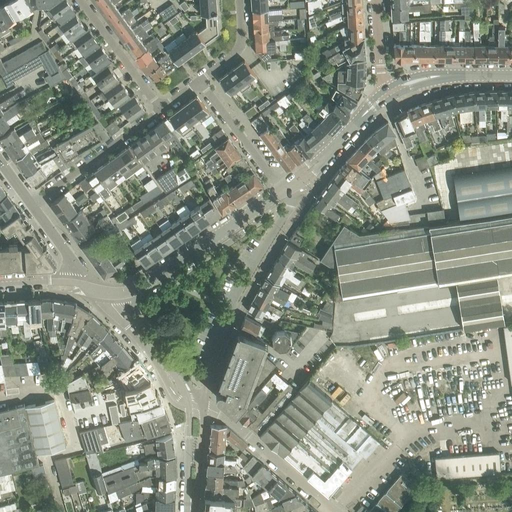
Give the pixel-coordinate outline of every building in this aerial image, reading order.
[(5,5),(14,20),(23,14),(14,0),(10,0),(8,2),(8,3),(6,4),(5,3),(5,4),(5,5)] [(14,0),(23,14),(31,9),(25,0),(14,0)] [(25,0),(31,9),(32,9),(32,7),(33,7),(38,7),(49,6),(57,0),(25,0)] [(55,14),(70,3),(67,0),(57,0),(49,6),(51,8),(45,12),(49,18),(52,16),(55,14)] [(99,9),(111,0),(94,0),(93,1),(99,9)] [(111,0),(99,9),(105,17),(117,8),(114,4),(119,0),(111,0)] [(251,0),(252,11),(267,10),(267,9),(268,9),(267,0),(251,0)] [(311,0),(307,0),(308,11),(309,12),(323,6),(320,0),(311,0)] [(471,1),(460,2),(461,14),(465,14),(472,14),(471,6),(471,1)] [(201,14),(205,14),(217,13),(216,2),(200,3),(201,14)] [(342,10),(330,15),(331,19),(337,16),(342,14),(363,13),(362,2),(346,3),(347,4),(342,4),(342,10)] [(74,9),(70,3),(55,14),(52,16),(51,19),(54,23),(57,23),(58,24),(76,11),(75,12),(73,9),(74,9)] [(172,3),(160,12),(165,19),(177,11),(172,3)] [(407,5),(391,6),(392,10),(392,12),(392,13),(392,16),(392,19),(408,18),(408,11),(423,10),(423,12),(431,12),(431,4),(424,4),(422,4),(408,4),(407,4),(407,5)] [(0,6),(0,14),(6,25),(14,20),(5,5),(3,6),(2,5),(0,6)] [(111,25),(131,11),(128,8),(121,13),(117,8),(105,17),(111,25)] [(267,10),(252,11),(253,21),(278,19),(282,19),(282,9),(268,10),(267,10)] [(65,31),(80,20),(76,15),(75,15),(73,13),(76,11),(58,24),(54,27),(60,35),(65,31)] [(111,25),(117,34),(129,25),(136,20),(132,16),(133,15),(131,11),(111,25)] [(198,32),(206,43),(218,33),(217,13),(205,14),(206,26),(198,32)] [(342,14),(343,20),(347,19),(348,26),(363,25),(363,13),(342,14)] [(6,25),(0,14),(0,35),(1,37),(10,31),(6,25)] [(317,26),(312,15),(308,17),(309,29),(317,26)] [(129,25),(117,34),(123,41),(143,26),(149,22),(147,19),(141,23),(132,29),(129,25)] [(278,24),(278,19),(253,21),(254,31),(274,30),(274,24),(278,24)] [(439,44),(434,44),(434,60),(444,60),(444,25),(444,19),(440,20),(440,30),(439,30),(439,44)] [(454,45),(454,60),(455,60),(461,60),(464,60),(464,30),(464,19),(458,19),(458,30),(458,42),(454,42),(454,45)] [(71,39),(73,38),(88,27),(85,29),(83,27),(84,26),(80,20),(65,31),(71,39)] [(430,20),(424,21),(424,60),(434,60),(434,44),(430,44),(430,20)] [(480,20),(473,20),(473,34),(475,60),(485,60),(485,52),(487,52),(487,44),(486,44),(480,44),(480,20)] [(485,52),(485,60),(487,60),(498,61),(498,28),(498,20),(493,20),(493,28),(492,28),(492,36),(490,36),(490,38),(487,40),(487,44),(487,52),(485,52)] [(419,44),(415,44),(415,60),(424,60),(424,21),(419,21),(419,44)] [(143,26),(123,41),(128,49),(141,40),(148,34),(145,30),(152,25),(149,22),(143,26)] [(405,60),(415,60),(415,44),(410,44),(411,22),(404,23),(405,60)] [(404,23),(392,23),(393,30),(398,30),(398,44),(394,44),(395,60),(405,60),(404,23)] [(330,54),(342,47),(364,34),(363,25),(348,26),(343,26),(340,28),(345,37),(345,41),(328,50),(330,54)] [(449,25),(444,25),(444,60),(454,60),(454,45),(454,42),(454,36),(450,36),(450,30),(449,30),(449,25)] [(161,26),(156,30),(160,36),(166,32),(161,26)] [(88,28),(88,27),(73,38),(79,45),(93,35),(90,30),(89,30),(87,28),(88,28)] [(505,28),(498,28),(498,61),(510,61),(510,44),(508,44),(508,33),(505,33),(505,28)] [(206,43),(198,32),(196,30),(187,37),(196,50),(206,43)] [(254,31),(254,41),(288,39),(289,38),(288,34),(275,35),(274,30),(254,31)] [(464,30),(464,60),(475,60),(473,34),(470,34),(470,30),(464,30)] [(356,57),(366,57),(364,34),(342,47),(344,51),(340,53),(339,51),(327,58),(329,62),(335,59),(337,63),(348,57),(350,60),(356,57)] [(85,54),(98,43),(97,41),(98,41),(93,35),(79,45),(85,54)] [(196,50),(187,37),(177,44),(187,57),(196,50)] [(141,40),(128,49),(132,53),(132,54),(134,56),(134,57),(154,43),(153,41),(154,41),(153,39),(144,45),(141,40)] [(288,39),(254,41),(255,51),(261,60),(262,61),(271,60),(270,50),(276,50),(276,44),(280,44),(288,43),(288,39)] [(41,41),(36,44),(42,53),(47,50),(41,41)] [(154,43),(134,57),(141,66),(153,57),(149,52),(158,46),(155,42),(154,43)] [(85,54),(91,62),(105,51),(101,46),(100,47),(99,44),(100,44),(99,43),(98,44),(98,43),(85,54)] [(161,43),(158,46),(163,52),(163,51),(166,50),(161,43)] [(36,44),(32,46),(37,56),(38,55),(42,53),(36,44)] [(177,64),(187,57),(177,44),(168,51),(177,64)] [(32,46),(26,49),(32,59),(33,58),(37,56),(32,46)] [(26,49),(22,52),(27,61),(28,61),(32,59),(26,49)] [(42,53),(38,55),(43,64),(46,69),(56,64),(56,62),(53,59),(47,50),(42,53)] [(57,50),(54,53),(57,58),(58,57),(59,60),(62,57),(57,50)] [(92,73),(111,59),(110,60),(109,58),(110,57),(105,51),(91,62),(97,70),(92,73)] [(22,52),(17,55),(22,64),(23,64),(27,61),(22,52)] [(17,55),(12,58),(17,67),(22,64),(17,55)] [(37,56),(33,58),(38,67),(43,64),(38,55),(37,56)] [(153,57),(141,66),(147,74),(149,72),(167,58),(168,58),(165,55),(156,61),(153,57)] [(337,71),(337,88),(346,93),(358,100),(361,93),(365,83),(366,67),(366,57),(356,57),(350,60),(347,62),(346,71),(337,71)] [(12,58),(7,60),(12,70),(17,67),(12,58)] [(32,59),(28,61),(33,70),(38,67),(33,58),(32,59)] [(174,66),(168,58),(167,58),(149,72),(155,80),(174,66)] [(112,60),(111,59),(92,73),(98,82),(113,71),(109,65),(108,66),(106,64),(112,60)] [(7,60),(2,63),(7,73),(12,70),(7,60)] [(244,60),(236,66),(247,81),(256,75),(250,68),(244,60)] [(27,61),(23,64),(27,73),(33,70),(28,61),(27,61)] [(58,66),(62,71),(66,68),(62,63),(58,66)] [(22,64),(17,67),(22,76),(27,73),(23,64),(22,64)] [(56,64),(46,69),(49,75),(55,71),(60,70),(56,64)] [(239,88),(238,88),(241,92),(250,85),(247,81),(236,66),(227,73),(239,88)] [(12,70),(17,79),(22,76),(17,67),(12,70)] [(308,67),(303,70),(308,78),(313,74),(308,67)] [(67,68),(66,68),(62,71),(68,79),(69,78),(72,75),(67,68)] [(7,73),(12,82),(13,81),(17,79),(12,70),(7,73)] [(54,83),(51,79),(62,73),(60,70),(55,71),(49,75),(45,77),(50,86),(54,83)] [(113,71),(98,82),(104,90),(119,79),(118,79),(117,79),(116,77),(117,77),(113,71)] [(65,77),(62,73),(51,79),(54,83),(65,77)] [(239,88),(227,73),(219,79),(230,94),(238,88),(239,88)] [(329,73),(323,76),(326,81),(332,79),(329,73)] [(104,102),(110,98),(124,87),(120,82),(118,80),(119,79),(104,90),(98,94),(104,102)] [(306,80),(293,89),(296,93),(297,95),(310,86),(306,80)] [(75,86),(81,94),(85,91),(79,83),(75,86)] [(124,87),(110,98),(116,106),(134,93),(133,93),(130,95),(128,93),(129,92),(124,87)] [(293,89),(286,96),(289,100),(296,93),(293,89)] [(335,89),(331,97),(336,102),(349,113),(357,101),(335,89)] [(474,91),(464,93),(465,108),(466,121),(472,121),(471,107),(474,107),(474,91)] [(486,120),(484,91),(474,91),(474,107),(478,107),(479,120),(486,120)] [(495,107),(495,91),(484,91),(486,120),(486,123),(491,123),(491,107),(495,107)] [(507,91),(495,91),(495,107),(497,107),(497,110),(501,110),(501,120),(507,120),(507,91)] [(69,97),(73,103),(81,99),(77,93),(69,97)] [(125,112),(140,101),(135,95),(134,96),(133,94),(134,93),(116,106),(118,108),(120,106),(125,112)] [(460,122),(466,121),(465,108),(464,93),(452,95),(454,110),(459,110),(460,122)] [(0,114),(3,113),(1,109),(16,100),(13,95),(0,102),(0,114)] [(197,95),(187,102),(199,118),(198,118),(201,122),(211,114),(197,95)] [(285,95),(277,101),(280,105),(283,109),(291,103),(286,96),(285,95)] [(452,95),(441,98),(445,113),(449,127),(454,125),(450,112),(454,110),(452,95)] [(317,101),(341,123),(349,113),(336,102),(333,106),(323,98),(321,100),(319,99),(317,101)] [(445,113),(441,98),(430,101),(436,116),(439,115),(444,131),(450,129),(449,127),(445,113)] [(85,104),(81,99),(73,103),(77,109),(85,104)] [(87,102),(93,110),(97,107),(91,99),(87,102)] [(125,112),(131,120),(146,109),(145,109),(144,109),(143,107),(144,106),(140,101),(125,112)] [(277,101),(269,107),(272,111),(275,109),(280,105),(277,101)] [(319,121),(332,133),(341,123),(317,101),(316,103),(313,106),(315,107),(324,116),(319,121)] [(436,116),(430,101),(419,105),(424,119),(425,119),(427,123),(429,125),(432,123),(435,129),(441,127),(436,116)] [(3,113),(0,114),(0,137),(11,129),(5,121),(22,108),(18,102),(3,113)] [(190,124),(198,118),(199,118),(187,102),(178,109),(189,125),(190,124)] [(253,105),(244,112),(248,118),(258,111),(253,105)] [(422,120),(424,119),(419,105),(407,110),(415,129),(417,135),(419,142),(425,139),(422,130),(424,129),(425,127),(422,120)] [(83,109),(75,113),(79,120),(87,115),(83,109)] [(178,109),(169,116),(183,135),(193,128),(190,124),(189,125),(178,109)] [(417,135),(415,129),(407,110),(394,117),(399,130),(400,130),(406,146),(412,144),(409,138),(417,135)] [(260,113),(250,120),(286,169),(296,162),(274,132),(264,119),(260,113)] [(306,113),(302,117),(323,141),(332,133),(319,121),(316,124),(308,115),(306,113)] [(109,124),(103,116),(99,119),(105,127),(109,124)] [(303,136),(313,149),(323,141),(302,117),(300,120),(301,121),(299,123),(306,132),(303,136)] [(0,137),(0,139),(4,145),(30,128),(29,126),(31,124),(32,126),(36,123),(34,119),(16,129),(14,127),(11,129),(0,137)] [(111,135),(120,128),(114,120),(109,124),(105,127),(111,135)] [(186,150),(164,120),(156,126),(169,144),(171,147),(174,144),(181,153),(181,154),(186,150)] [(98,122),(54,147),(68,166),(109,136),(98,122)] [(392,128),(388,122),(377,129),(367,138),(377,148),(381,155),(391,146),(397,143),(394,133),(392,128)] [(30,128),(4,145),(8,150),(14,146),(15,148),(18,145),(19,148),(25,143),(24,141),(39,131),(39,132),(41,131),(36,123),(32,126),(31,124),(29,126),(30,128)] [(293,123),(288,128),(295,135),(291,137),(294,141),(305,156),(313,149),(303,136),(295,125),(293,123)] [(169,144),(156,126),(145,134),(141,137),(131,144),(144,162),(154,155),(169,144)] [(221,128),(212,135),(217,142),(226,134),(221,128)] [(279,128),(274,132),(296,162),(305,156),(294,141),(290,143),(279,128)] [(14,146),(8,150),(15,159),(30,149),(41,142),(39,139),(43,136),(39,132),(39,131),(24,141),(25,143),(19,148),(18,145),(15,148),(14,146)] [(461,138),(460,134),(453,137),(454,143),(461,142),(461,138)] [(210,159),(205,162),(208,166),(234,146),(228,137),(215,146),(218,151),(209,157),(210,159)] [(453,137),(446,140),(448,146),(455,145),(454,143),(453,137)] [(368,157),(377,148),(367,138),(358,147),(368,157)] [(41,142),(30,149),(15,159),(20,167),(21,168),(37,157),(33,153),(49,144),(46,139),(41,142)] [(143,165),(129,146),(120,153),(134,172),(143,165)] [(228,164),(241,155),(234,146),(208,166),(211,170),(216,167),(225,160),(228,164)] [(349,157),(347,160),(358,168),(360,166),(365,161),(377,173),(381,169),(378,167),(375,164),(368,157),(358,147),(349,157)] [(37,157),(21,168),(26,175),(42,164),(53,158),(57,156),(54,152),(48,155),(39,160),(37,157)] [(134,172),(120,153),(112,159),(126,178),(134,172)] [(426,157),(429,164),(429,165),(437,162),(434,154),(426,157)] [(242,156),(234,162),(237,167),(236,167),(239,172),(253,191),(263,184),(242,156)] [(42,164),(26,175),(29,180),(29,179),(32,184),(45,175),(46,174),(48,176),(53,173),(49,166),(55,162),(53,158),(42,164)] [(381,158),(375,164),(378,167),(383,162),(381,158)] [(126,178),(112,159),(103,164),(118,184),(126,178)] [(358,168),(347,160),(339,169),(363,187),(370,177),(372,176),(369,173),(360,166),(358,168)] [(459,219),(511,211),(511,163),(452,173),(459,219)] [(118,184),(103,164),(95,171),(109,190),(118,184)] [(384,177),(391,174),(386,164),(381,169),(377,173),(374,175),(376,180),(384,177)] [(177,184),(175,173),(174,165),(156,178),(165,192),(177,184)] [(184,167),(175,173),(177,184),(191,176),(185,168),(184,167)] [(339,169),(332,179),(345,188),(348,184),(366,197),(369,194),(364,188),(363,187),(339,169)] [(404,169),(391,174),(376,180),(384,199),(375,202),(381,210),(402,201),(415,196),(404,169)] [(112,193),(109,190),(95,171),(87,177),(93,185),(97,191),(100,196),(103,200),(112,193)] [(228,174),(244,197),(253,191),(239,172),(232,177),(230,173),(228,174)] [(244,197),(228,174),(224,178),(231,188),(226,191),(235,204),(244,197)] [(93,185),(87,177),(82,180),(89,188),(93,185)] [(191,179),(185,183),(188,188),(194,184),(191,179)] [(210,179),(204,182),(222,213),(235,204),(226,191),(225,192),(219,183),(215,186),(210,179)] [(345,188),(332,179),(326,186),(350,204),(355,209),(358,204),(342,191),(345,188)] [(89,188),(82,180),(78,183),(84,191),(89,188)] [(182,192),(188,188),(185,183),(179,187),(182,192)] [(162,191),(156,184),(147,190),(153,197),(162,191)] [(326,186),(321,194),(327,199),(326,200),(332,204),(335,200),(352,212),(355,209),(350,204),(326,186)] [(139,195),(141,199),(144,203),(153,197),(147,190),(139,195)] [(97,191),(90,196),(94,201),(100,196),(97,191)] [(172,191),(165,195),(169,200),(175,196),(172,191)] [(56,212),(70,202),(64,193),(53,202),(52,202),(50,204),(54,209),(56,212)] [(0,211),(13,202),(7,194),(0,198),(0,211)] [(321,194),(313,203),(339,221),(343,216),(339,213),(330,207),(332,204),(326,200),(327,199),(321,194)] [(165,195),(156,202),(160,208),(164,205),(163,204),(169,200),(165,195)] [(78,196),(74,199),(78,206),(83,202),(78,196)] [(209,198),(200,204),(211,221),(220,214),(209,198)] [(141,199),(133,204),(136,208),(144,203),(141,199)] [(409,219),(402,201),(381,210),(389,221),(409,219)] [(0,211),(0,219),(4,216),(7,219),(19,211),(13,202),(0,211)] [(77,210),(70,202),(56,212),(63,221),(77,210)] [(127,214),(136,208),(133,204),(124,210),(127,214)] [(152,204),(146,208),(149,213),(155,209),(152,204)] [(211,221),(200,204),(190,211),(201,227),(211,221)] [(143,217),(149,213),(146,208),(140,212),(143,217)] [(71,232),(88,220),(81,210),(64,222),(71,232)] [(128,216),(127,214),(124,210),(115,216),(119,222),(126,217),(128,216)] [(29,246),(25,246),(26,269),(54,268),(57,262),(33,230),(31,232),(26,226),(29,224),(27,221),(19,211),(7,219),(1,224),(7,233),(15,227),(16,229),(18,232),(23,238),(23,239),(26,237),(32,246),(30,248),(29,246)] [(190,211),(181,218),(192,234),(201,227),(190,211)] [(447,221),(430,224),(410,226),(409,219),(389,221),(395,229),(388,230),(379,231),(370,232),(359,234),(344,224),(320,259),(338,270),(335,299),(455,280),(463,329),(464,329),(503,323),(497,274),(511,271),(511,211),(459,219),(447,221)] [(410,226),(430,224),(428,211),(409,214),(410,226)] [(98,221),(102,226),(111,220),(110,219),(107,214),(104,217),(98,221)] [(115,216),(110,219),(111,220),(114,225),(116,224),(119,222),(115,216)] [(136,221),(133,216),(127,220),(130,223),(131,225),(136,221)] [(116,224),(120,229),(130,223),(127,220),(126,217),(119,222),(116,224)] [(181,218),(171,224),(183,240),(192,234),(181,218)] [(95,228),(88,220),(71,232),(77,241),(95,228)] [(105,231),(114,225),(111,220),(102,226),(105,231)] [(389,221),(385,225),(388,230),(395,229),(389,221)] [(376,222),(373,225),(375,227),(379,231),(382,227),(376,222)] [(370,223),(365,228),(370,232),(375,227),(373,225),(370,223)] [(105,231),(106,233),(111,240),(122,232),(120,229),(116,224),(114,225),(105,231)] [(171,224),(162,231),(173,247),(183,240),(171,224)] [(162,231),(152,237),(164,254),(173,247),(162,231)] [(294,232),(289,239),(296,244),(300,246),(305,239),(301,237),(294,232)] [(94,263),(113,249),(115,248),(111,243),(104,249),(94,236),(81,246),(94,263)] [(164,254),(152,237),(143,243),(154,260),(164,254)] [(288,241),(283,250),(312,268),(315,264),(306,258),(308,254),(288,241)] [(3,271),(26,269),(25,246),(18,246),(17,243),(9,244),(9,247),(1,247),(3,271)] [(145,266),(154,260),(143,243),(134,250),(145,266)] [(119,247),(115,250),(113,249),(94,263),(104,277),(128,259),(119,247)] [(283,250),(277,258),(291,266),(293,262),(309,272),(312,268),(283,250)] [(277,258),(272,266),(302,285),(305,281),(293,274),(296,269),(291,266),(277,258)] [(272,266),(267,275),(280,283),(283,279),(299,289),(302,285),(272,266)] [(320,280),(335,288),(336,282),(323,274),(320,280)] [(265,277),(261,285),(286,299),(289,294),(277,288),(279,285),(265,277)] [(261,285),(256,294),(270,301),(272,298),(283,304),(286,299),(261,285)] [(334,305),(335,297),(335,294),(328,290),(323,298),(327,301),(334,305)] [(269,304),(270,301),(256,294),(252,302),(272,313),(272,312),(278,315),(280,316),(282,311),(269,304)] [(41,299),(28,300),(30,324),(31,328),(42,325),(42,319),(42,315),(41,299)] [(52,299),(41,299),(42,315),(47,315),(48,330),(49,335),(56,334),(54,328),(53,323),(53,315),(52,299)] [(65,301),(52,299),(53,315),(53,323),(54,328),(60,330),(65,301)] [(16,300),(4,301),(5,318),(9,318),(11,320),(11,326),(12,332),(19,331),(18,325),(17,317),(16,300)] [(28,300),(16,300),(17,317),(23,317),(23,324),(24,329),(25,336),(32,335),(30,328),(31,328),(30,324),(28,300)] [(65,301),(60,330),(65,331),(68,319),(72,320),(74,315),(76,303),(65,301)] [(327,301),(322,309),(333,315),(334,305),(327,301)] [(252,302),(247,310),(261,318),(263,314),(275,321),(278,315),(272,312),(272,313),(252,302)] [(64,353),(61,354),(62,361),(63,365),(80,326),(81,326),(81,327),(91,312),(90,312),(76,303),(74,315),(72,320),(67,331),(69,332),(66,343),(64,353)] [(298,304),(297,308),(314,315),(315,312),(298,304)] [(320,308),(318,313),(333,319),(333,315),(322,309),(320,308)] [(84,329),(76,343),(81,346),(83,342),(90,331),(100,321),(92,313),(91,313),(91,312),(81,327),(82,328),(84,329)] [(317,312),(315,316),(319,317),(318,319),(322,320),(333,323),(333,319),(318,313),(317,312)] [(245,316),(241,327),(259,337),(265,327),(245,316)] [(83,342),(81,346),(85,349),(93,338),(96,341),(108,329),(100,321),(90,331),(83,342)] [(511,324),(503,325),(511,383),(511,382),(511,324)] [(223,385),(221,390),(220,390),(219,390),(218,390),(218,391),(217,391),(217,392),(216,392),(216,393),(216,394),(216,395),(216,396),(216,397),(217,397),(217,398),(218,398),(235,413),(251,394),(254,395),(261,387),(271,376),(275,371),(272,368),(275,365),(265,356),(256,367),(264,344),(265,342),(271,346),(273,344),(271,343),(264,339),(241,327),(238,333),(220,383),(223,385)] [(99,344),(91,352),(95,356),(96,355),(115,336),(113,334),(108,329),(96,341),(99,344)] [(271,343),(273,344),(279,349),(287,348),(298,333),(283,330),(276,330),(271,336),(271,343)] [(108,352),(110,355),(122,344),(115,336),(96,355),(95,356),(99,361),(108,352)] [(102,362),(94,367),(100,374),(112,365),(110,363),(114,360),(123,370),(125,372),(138,362),(122,344),(110,355),(102,362)] [(1,354),(0,353),(0,356),(2,364),(4,373),(4,375),(16,375),(13,363),(11,353),(1,354)] [(39,354),(36,355),(38,361),(41,373),(51,372),(48,359),(41,361),(39,354)] [(29,362),(26,362),(29,374),(40,373),(41,373),(38,361),(30,362),(29,362)] [(56,362),(59,377),(65,376),(63,365),(62,361),(56,362)] [(26,362),(13,363),(16,375),(29,374),(26,362)] [(150,379),(138,362),(125,372),(116,376),(124,389),(136,386),(150,379)] [(70,370),(65,376),(66,383),(74,379),(70,370)] [(262,411),(254,404),(257,399),(259,401),(267,392),(261,387),(254,395),(237,414),(262,436),(310,382),(308,380),(299,390),(276,370),(275,371),(271,376),(278,382),(275,386),(280,391),(262,411)] [(83,374),(74,379),(66,383),(70,400),(92,396),(83,374)] [(124,389),(120,390),(122,400),(128,399),(130,408),(146,405),(160,399),(157,390),(156,391),(150,379),(136,386),(124,389)] [(331,400),(310,382),(262,436),(283,454),(331,400)] [(25,406),(36,453),(66,446),(54,399),(25,406)] [(146,405),(130,408),(132,419),(138,418),(164,409),(161,399),(160,399),(146,405)] [(332,399),(331,400),(283,454),(328,494),(331,490),(344,476),(347,479),(353,471),(350,468),(362,454),(366,457),(379,441),(332,400),(332,399)] [(25,406),(24,404),(0,409),(0,473),(9,471),(31,466),(39,464),(37,455),(36,453),(25,406)] [(125,441),(158,433),(171,428),(164,409),(138,418),(132,419),(119,422),(125,441)] [(208,450),(224,452),(226,436),(242,450),(244,448),(247,444),(227,426),(226,426),(210,424),(208,450)] [(96,427),(80,431),(83,442),(86,452),(86,453),(86,452),(96,451),(96,453),(103,451),(96,427)] [(145,449),(173,443),(172,434),(162,437),(155,438),(156,441),(144,443),(145,449)] [(173,443),(145,449),(146,452),(158,450),(158,453),(175,454),(173,443)] [(208,450),(207,460),(235,462),(238,463),(238,459),(231,458),(231,457),(224,456),(224,452),(208,450)] [(86,453),(95,483),(97,491),(106,488),(102,473),(96,451),(86,453)] [(435,457),(436,477),(500,472),(499,452),(435,457)] [(108,493),(145,477),(150,475),(176,476),(175,456),(152,455),(148,457),(148,461),(142,461),(142,460),(139,461),(139,459),(102,473),(106,488),(108,493)] [(253,455),(246,463),(250,467),(257,459),(253,455)] [(54,460),(56,465),(68,462),(66,458),(66,457),(54,460)] [(246,463),(243,466),(250,477),(252,479),(253,477),(251,476),(262,463),(257,459),(250,467),(246,463)] [(207,471),(206,472),(223,473),(223,472),(223,467),(238,469),(235,462),(207,460),(207,471)] [(56,465),(58,470),(69,467),(68,462),(56,465)] [(39,464),(31,466),(37,485),(48,482),(43,463),(39,464)] [(262,463),(251,476),(253,477),(256,479),(267,489),(277,477),(262,463)] [(58,470),(59,476),(71,473),(69,467),(58,470)] [(413,467),(410,471),(417,478),(421,474),(413,467)] [(0,493),(15,490),(9,471),(0,473),(0,493)] [(222,479),(223,473),(206,472),(206,484),(234,486),(239,486),(243,487),(245,487),(245,485),(242,480),(222,479)] [(59,476),(61,481),(72,478),(71,473),(59,476)] [(394,511),(417,486),(413,482),(407,477),(402,473),(369,510),(362,505),(356,511),(394,511)] [(410,473),(407,477),(413,482),(416,478),(410,473)] [(176,476),(150,475),(145,477),(108,493),(110,500),(118,497),(121,496),(134,491),(142,485),(150,485),(150,484),(156,483),(156,485),(175,486),(176,476)] [(295,491),(277,477),(267,489),(272,493),(268,497),(270,499),(271,500),(295,491)] [(74,483),(72,478),(61,481),(62,486),(74,483)] [(77,491),(78,492),(82,490),(82,492),(86,491),(83,480),(75,482),(75,484),(77,491)] [(75,484),(69,486),(69,487),(71,493),(77,491),(75,484)] [(239,486),(234,486),(206,484),(205,496),(221,497),(235,496),(235,493),(238,493),(239,486)] [(152,497),(175,498),(175,486),(156,485),(150,485),(142,485),(142,490),(142,492),(137,492),(136,503),(149,497),(151,496),(152,497)] [(245,487),(243,487),(246,492),(246,499),(252,499),(245,487)] [(49,488),(43,490),(47,505),(53,503),(49,488)] [(252,499),(254,505),(264,502),(261,493),(252,499)] [(270,500),(266,502),(270,511),(275,511),(285,508),(290,506),(301,502),(303,499),(296,493),(282,499),(281,499),(283,503),(274,507),(271,500),(270,500)] [(174,511),(175,498),(152,497),(151,496),(151,501),(154,509),(154,511),(174,511)] [(205,496),(204,509),(219,510),(228,509),(235,508),(235,506),(240,505),(241,499),(235,499),(235,496),(221,497),(205,496)] [(311,506),(303,499),(301,502),(290,506),(292,510),(287,511),(302,511),(307,510),(311,506)] [(0,509),(0,511),(4,511),(17,508),(16,502),(0,506),(0,509)] [(255,511),(252,511),(270,511),(266,502),(264,502),(254,505),(255,511)] [(147,503),(142,505),(143,511),(154,511),(154,509),(149,510),(147,503)]
